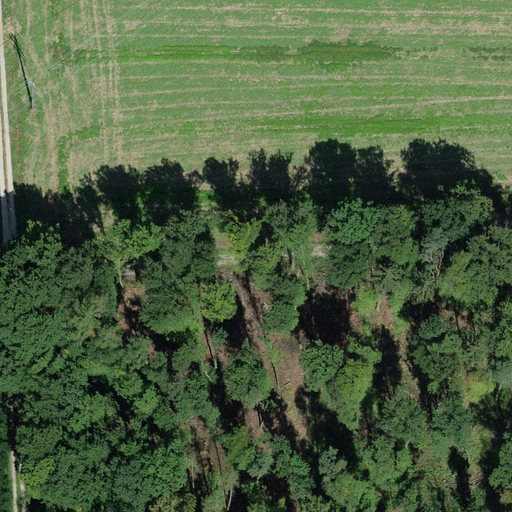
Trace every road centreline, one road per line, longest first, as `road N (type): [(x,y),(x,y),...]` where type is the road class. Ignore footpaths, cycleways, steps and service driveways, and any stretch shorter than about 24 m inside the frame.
road 1 (track): [(1,292),(47,238),(139,196),(511,185)]
road 2 (track): [(25,511),(1,292)]
